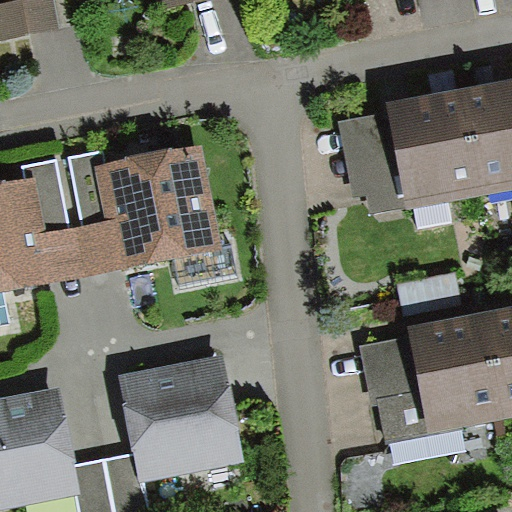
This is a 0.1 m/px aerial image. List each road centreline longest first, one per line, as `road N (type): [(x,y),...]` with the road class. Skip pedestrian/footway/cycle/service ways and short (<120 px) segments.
road 1 (residential): [(269,82),(314,511)]
road 2 (residential): [(0,125),(269,82)]
road 3 (residential): [(269,82),(511,32)]
